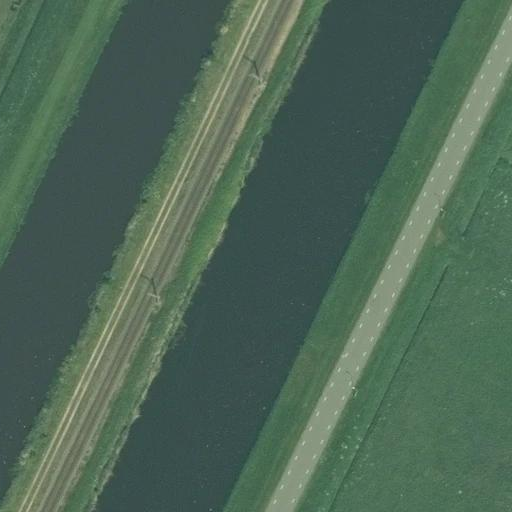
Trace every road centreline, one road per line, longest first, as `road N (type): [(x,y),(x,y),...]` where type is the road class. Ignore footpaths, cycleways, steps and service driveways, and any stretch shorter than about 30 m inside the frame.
road 1 (track): [(23,511),(262,0)]
road 2 (tertiary): [(278,511),(511,33)]
